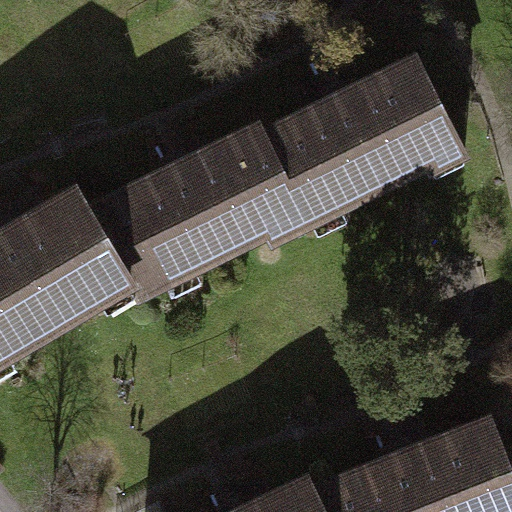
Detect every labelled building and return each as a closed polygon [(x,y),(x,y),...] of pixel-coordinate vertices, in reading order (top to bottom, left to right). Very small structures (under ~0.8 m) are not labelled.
[(311,103),(255,130),(293,207),(297,216),(453,141),(411,55),(311,103)] [(180,158),(84,207),(122,273),(128,288),(293,207),(255,130),(251,121),(180,158)] [(8,222),(0,226),(0,344),(122,273),(84,207),(71,185),(8,222)] [(399,448),(308,485),(320,511),(504,511),(511,509),(511,487),(482,414),(399,448)] [(232,508),(223,511),(320,511),(308,485),(304,475),(232,508)]
